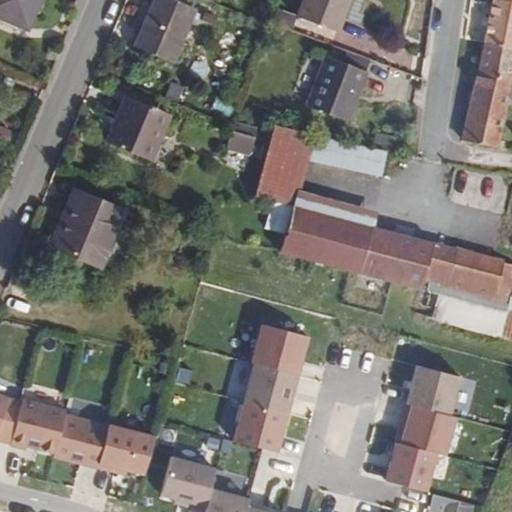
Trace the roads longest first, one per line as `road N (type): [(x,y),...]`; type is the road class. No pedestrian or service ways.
road 1 (residential): [(106,0),(0,249)]
road 2 (residential): [(307,474),(353,483),(379,364),(333,355)]
road 3 (residential): [(450,0),(427,137)]
road 4 (residential): [(333,355),(307,474)]
